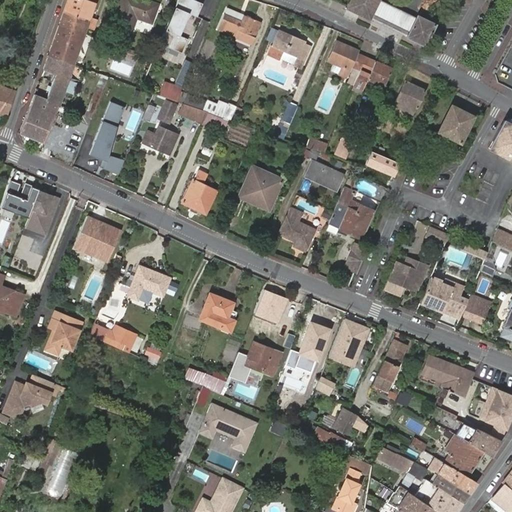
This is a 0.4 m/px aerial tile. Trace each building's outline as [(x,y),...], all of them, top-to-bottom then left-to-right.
[(95,0),(67,0),(62,17),(86,26),(87,23),(90,14),(95,0)] [(143,0),(121,0),(113,23),(130,30),(135,17),(150,22),(157,5),(143,0)] [(196,17),(202,4),(192,0),(178,0),(175,7),(188,13),(196,17)] [(383,1),(383,0),(352,0),(348,11),(424,43),(432,22),(383,1)] [(175,7),(172,15),(184,21),(188,13),(175,7)] [(227,8),(225,13),(240,20),(243,15),(227,8)] [(236,31),(253,38),(260,22),(243,15),(240,20),(225,13),(218,29),(234,36),(236,31)] [(172,15),(159,43),(181,52),(187,39),(178,35),(184,21),(172,15)] [(86,26),(62,17),(59,24),(84,32),(86,26)] [(84,32),(59,24),(48,56),(73,64),(84,32)] [(266,40),(271,42),(275,29),(269,27),(266,40)] [(250,43),(253,38),(236,31),(234,36),(250,43)] [(297,56),(294,65),(301,68),(310,47),(304,44),(305,41),(279,31),(273,46),(297,56)] [(356,79),(366,57),(357,52),(357,50),(336,42),(328,61),(334,64),(341,67),(338,74),(345,77),(350,67),(353,68),(350,76),(356,79)] [(269,54),(294,65),(297,56),(273,46),(269,54)] [(73,64),(48,56),(44,68),(55,73),(45,100),(58,105),(73,64)] [(391,68),(366,57),(356,79),(353,86),(363,90),(368,79),(384,85),(391,68)] [(341,67),(334,64),(331,71),(338,74),(341,67)] [(347,83),(353,86),(356,79),(350,76),(347,83)] [(100,81),(98,80),(85,113),(91,116),(105,80),(102,78),(100,81)] [(424,90),(405,82),(393,106),(413,116),(424,90)] [(176,101),(182,88),(164,83),(160,95),(176,101)] [(0,114),(7,117),(15,91),(0,85),(0,114)] [(153,106),(158,95),(153,93),(149,104),(153,106)] [(187,94),(183,103),(203,110),(207,102),(187,94)] [(45,100),(34,96),(19,133),(43,142),(58,105),(45,100)] [(118,174),(125,159),(110,154),(117,125),(125,106),(111,100),(93,142),(97,143),(92,154),(103,159),(106,160),(103,168),(118,174)] [(223,117),(228,104),(220,100),(218,104),(208,100),(207,102),(203,110),(207,112),(223,117)] [(175,105),(167,101),(159,118),(168,122),(175,105)] [(203,110),(183,103),(179,115),(202,125),(207,112),(203,110)] [(155,107),(153,106),(149,104),(143,118),(149,121),(155,107)] [(231,120),(236,106),(228,104),(223,117),(229,119),(231,120)] [(286,135),(298,107),(291,104),(279,132),(286,135)] [(355,116),(368,121),(373,110),(359,104),(355,116)] [(473,116),(451,105),(438,131),(460,142),(473,116)] [(76,117),(78,113),(69,109),(67,114),(76,117)] [(224,133),(229,119),(223,117),(207,112),(202,125),(224,133)] [(366,127),(368,121),(355,116),(352,121),(366,127)] [(488,148),(511,160),(511,125),(505,122),(504,121),(488,148)] [(148,131),(143,143),(168,154),(176,135),(158,128),(155,134),(148,131)] [(307,147),(324,153),(328,144),(310,138),(306,147),(307,147)] [(93,142),(89,153),(92,154),(97,143),(93,142)] [(346,161),(350,148),(343,145),(344,144),(339,142),(334,156),(346,161)] [(208,157),(211,150),(203,147),(200,154),(208,157)] [(399,163),(371,151),(366,163),(395,174),(399,163)] [(343,174),(312,160),(305,176),(336,190),(343,174)] [(408,166),(400,162),(399,163),(395,174),(403,177),(408,166)] [(253,196),(270,204),(282,180),(252,166),(238,196),(250,201),(253,196)] [(203,179),(196,176),(193,180),(192,180),(181,202),(205,214),(215,191),(201,184),(203,179)] [(1,207),(28,218),(38,191),(39,189),(31,186),(27,195),(17,191),(20,184),(11,180),(1,207)] [(354,191),(344,187),(334,211),(331,216),(331,217),(342,221),(339,229),(361,239),(373,210),(359,204),(356,211),(348,207),(354,191)] [(51,196),(38,191),(28,218),(24,227),(44,234),(50,221),(46,219),(50,209),(47,207),(51,196)] [(58,198),(51,196),(47,207),(50,209),(46,219),(50,221),(58,198)] [(268,209),(270,204),(253,196),(250,201),(268,209)] [(286,216),(278,233),(295,241),(298,242),(296,247),(305,250),(310,238),(314,229),(297,222),(301,212),(291,207),(286,216)] [(331,216),(334,211),(327,208),(325,213),(331,216)] [(107,262),(121,231),(86,216),(70,253),(78,256),(80,250),(107,262)] [(444,244),(448,233),(442,231),(441,230),(431,226),(430,226),(426,236),(444,244)] [(492,241),(511,250),(511,235),(497,229),(494,237),(492,241)] [(488,250),(467,241),(464,249),(485,258),(488,250)] [(347,269),(341,283),(349,286),(354,272),(364,248),(357,245),(355,250),(349,248),(343,263),(349,265),(347,269)] [(424,273),(410,268),(404,265),(397,262),(389,280),(403,286),(413,290),(416,291),(419,286),(424,273)] [(412,264),(410,268),(424,273),(426,269),(412,264)] [(169,278),(139,265),(127,296),(137,300),(138,299),(147,302),(152,291),(162,295),(169,278)] [(481,272),(492,275),(493,268),(483,265),(481,272)] [(0,290),(0,281),(1,277),(0,276),(0,312),(2,313),(3,311),(14,316),(21,296),(9,291),(8,294),(0,290)] [(442,283),(429,278),(419,303),(442,312),(443,310),(461,317),(468,300),(457,296),(461,286),(444,278),(442,283)] [(120,286),(112,283),(110,288),(118,292),(120,286)] [(227,318),(230,310),(233,302),(209,293),(203,309),(227,318)] [(491,304),(471,295),(463,314),(483,323),(491,304)] [(274,304),(260,298),(255,309),(269,315),(274,304)] [(511,299),(508,306),(510,307),(503,326),(504,326),(500,335),(511,341),(511,339),(511,299)] [(267,321),(269,315),(255,309),(253,315),(267,321)] [(52,341),(49,339),(45,349),(58,354),(62,345),(72,349),(83,322),(56,310),(49,327),(53,328),(57,330),(52,341)] [(236,312),(230,310),(227,318),(233,320),(236,312)] [(461,317),(443,310),(442,312),(460,319),(461,317)] [(344,340),(352,322),(344,320),(337,337),(344,340)] [(329,329),(311,322),(299,354),(317,360),(329,329)] [(368,329),(352,322),(344,340),(337,337),(330,355),(341,359),(343,354),(356,359),(368,329)] [(94,323),(89,335),(129,353),(137,334),(114,324),(112,330),(94,323)] [(372,388),(376,390),(377,386),(386,390),(406,344),(394,339),(372,388)] [(251,367),(272,375),(281,353),(253,343),(248,356),(238,351),(228,376),(244,383),(251,367)] [(353,368),(356,359),(343,354),(341,359),(330,355),(329,358),(353,368)] [(443,382),(441,387),(464,397),(471,379),(474,373),(429,355),(426,363),(445,374),(443,382)] [(422,373),(443,382),(445,374),(426,363),(422,373)] [(194,382),(204,386),(220,393),(225,381),(205,372),(204,374),(198,372),(194,382)] [(55,382),(35,374),(31,383),(26,385),(17,382),(6,411),(18,416),(21,410),(26,408),(43,399),(48,401),(51,391),(55,382)] [(328,397),(335,386),(320,378),(315,390),(328,397)] [(56,393),(60,384),(55,382),(51,391),(56,393)] [(204,406),(210,390),(200,386),(194,403),(204,406)] [(505,429),(511,412),(511,395),(491,387),(479,418),(493,424),(505,429)] [(402,405),(408,392),(402,389),(396,401),(402,405)] [(255,423),(212,405),(200,432),(211,436),(214,429),(236,438),(233,446),(244,451),(255,423)] [(343,408),(331,430),(340,434),(341,432),(346,435),(357,415),(343,408)] [(10,418),(0,413),(0,412),(1,410),(0,409),(0,420),(8,423),(10,418)] [(314,419),(316,411),(306,409),(304,416),(314,419)] [(288,426),(276,420),(273,427),(285,432),(288,426)] [(491,456),(502,440),(500,439),(488,434),(477,428),(476,430),(463,422),(456,434),(484,452),(491,456)] [(502,435),(505,429),(493,424),(490,429),(488,434),(500,439),(502,435)] [(317,429),(313,435),(340,449),(348,453),(352,444),(330,432),(328,435),(317,429)] [(467,477),(484,452),(456,434),(454,432),(443,450),(448,453),(443,462),(467,477)] [(410,443),(423,450),(426,444),(413,437),(410,443)] [(390,450),(381,446),(376,455),(398,465),(399,463),(403,455),(402,455),(396,452),(395,453),(390,450)] [(57,451),(50,448),(44,462),(51,465),(57,451)] [(366,463),(371,465),(376,455),(371,452),(366,463)] [(366,463),(348,454),(344,465),(366,474),(371,465),(366,463)] [(409,468),(413,460),(403,455),(399,463),(409,468)] [(469,493),(476,482),(467,477),(443,462),(435,457),(428,469),(469,493)] [(3,471),(0,469),(0,494),(14,461),(9,459),(3,471)] [(426,473),(428,469),(413,460),(409,468),(400,485),(405,489),(417,468),(426,473)] [(351,469),(333,508),(341,511),(351,511),(355,504),(351,502),(358,487),(354,486),(360,474),(351,469)] [(462,501),(469,493),(428,469),(426,473),(423,477),(426,479),(462,501)] [(511,470),(503,483),(505,484),(511,489),(511,470)] [(228,511),(241,488),(223,479),(210,503),(203,499),(196,511),(228,511)] [(438,511),(454,511),(462,501),(426,479),(415,496),(437,511),(438,511)] [(506,510),(511,502),(511,489),(505,484),(493,499),(506,510)] [(436,511),(437,511),(415,496),(405,489),(400,485),(399,485),(394,491),(403,498),(394,511),(436,511)] [(13,511),(20,494),(9,490),(2,509),(11,511),(13,511)]
